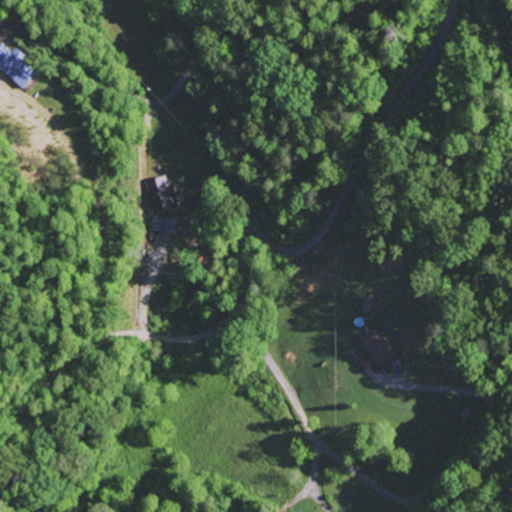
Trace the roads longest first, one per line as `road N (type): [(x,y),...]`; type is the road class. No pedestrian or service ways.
road 1 (residential): [(417,511),(321,444),(254,333),(242,283),(238,130),(218,71),(179,0)]
road 2 (residential): [(256,336),(389,43)]
